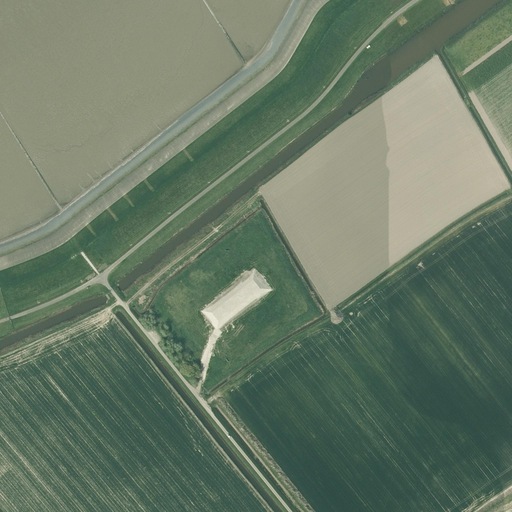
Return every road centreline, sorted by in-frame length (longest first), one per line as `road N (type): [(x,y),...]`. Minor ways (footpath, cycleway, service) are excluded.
road 1 (unclassified): [(100,276),(306,112),(380,27),(416,0)]
road 2 (unclassified): [(290,511),(100,276)]
road 3 (track): [(261,193),(124,307)]
